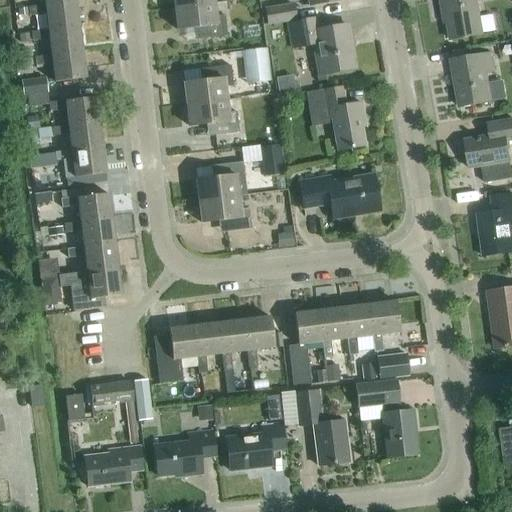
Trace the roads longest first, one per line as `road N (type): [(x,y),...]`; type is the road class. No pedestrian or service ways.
road 1 (residential): [(428,246),(231,274),(201,275),(178,265),(157,222),(131,0)]
road 2 (residential): [(290,511),(462,491),(451,395)]
road 3 (residential): [(428,246),(387,0)]
road 4 (residential): [(451,395),(428,246)]
